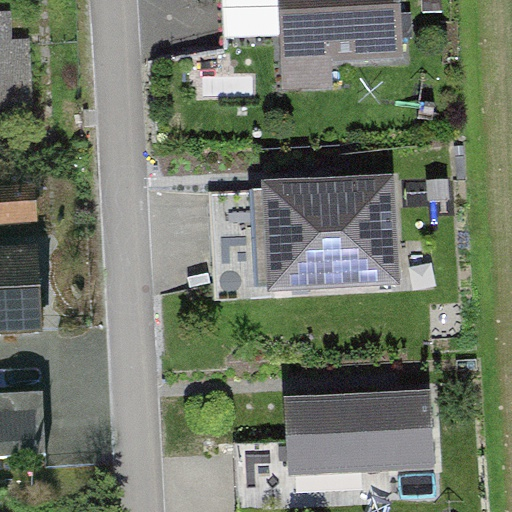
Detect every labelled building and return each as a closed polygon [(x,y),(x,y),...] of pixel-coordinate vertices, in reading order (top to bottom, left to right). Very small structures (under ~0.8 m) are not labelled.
[(401,0),(275,0),(281,79),(407,70),(401,0)] [(0,116),(41,114),(37,36),(9,37),(8,7),(0,7),(0,116)] [(34,186),(0,186),(0,229),(35,229),(34,186)] [(394,192),(257,204),(267,313),(404,301),(394,192)] [(0,333),(45,332),(42,250),(0,252),(0,333)] [(42,402),(0,404),(0,467),(46,465),(42,402)] [(429,407),(284,417),(290,506),(435,495),(429,407)]
